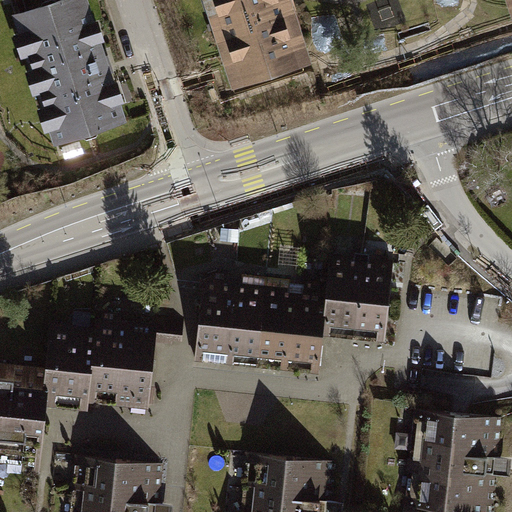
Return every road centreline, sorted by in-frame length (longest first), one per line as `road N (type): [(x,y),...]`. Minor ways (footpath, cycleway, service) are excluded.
road 1 (secondary): [(423,118),(192,192)]
road 2 (secondary): [(192,192),(0,260)]
road 3 (residential): [(192,192),(129,0)]
road 4 (residential): [(423,118),(458,210),(511,264)]
